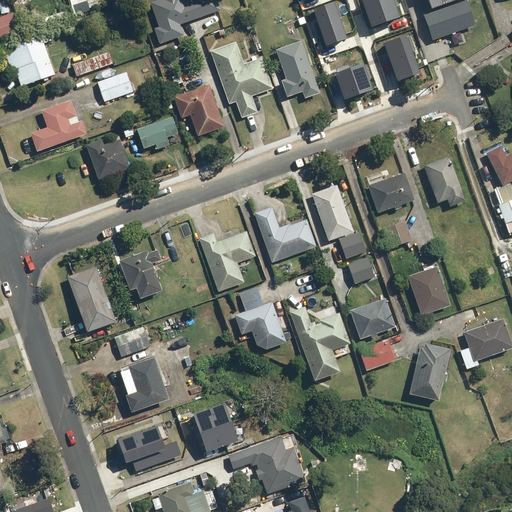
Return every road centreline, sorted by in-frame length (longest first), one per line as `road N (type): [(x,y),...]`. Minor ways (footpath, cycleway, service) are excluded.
road 1 (residential): [(459,97),(6,253)]
road 2 (residential): [(97,511),(6,253)]
road 3 (unknown): [(93,499),(212,459)]
